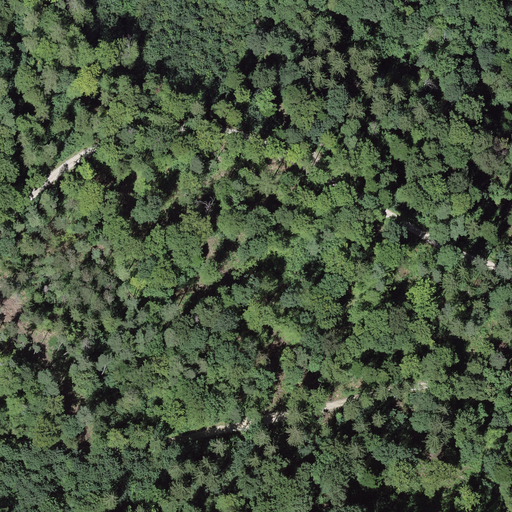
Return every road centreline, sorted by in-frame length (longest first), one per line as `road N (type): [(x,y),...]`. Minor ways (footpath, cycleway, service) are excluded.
road 1 (track): [(511,273),(461,255),(270,147),(187,128),(123,133),(89,149),(0,224)]
road 2 (track): [(511,372),(124,443),(65,448),(0,439)]
road 3 (track): [(320,173),(290,128),(268,57),(283,0)]
